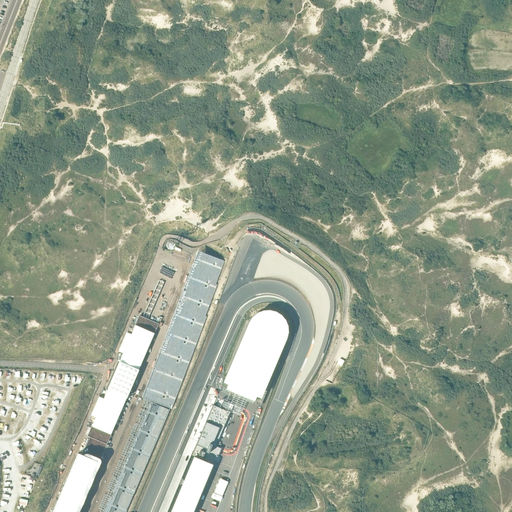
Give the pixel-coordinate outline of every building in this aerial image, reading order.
[(182,261),(184,256),(174,252),(172,257),(182,261)] [(262,410),(286,328),(262,320),(275,319),(265,316),(269,315),(269,313),(264,314),(264,312),(263,312),(263,310),(265,310),(265,309),(265,307),(262,307),(260,306),(260,308),(257,308),(257,310),(261,310),(262,312),(260,317),(260,319),(247,315),(223,397),(225,398),(222,408),(252,417),(254,408),(262,410)] [(347,324),(341,349),(346,350),(352,325),(347,324)] [(218,418),(214,417),(209,429),(213,431),(218,418)] [(37,437),(33,442),(42,447),(45,442),(37,437)] [(29,439),(23,440),(27,455),(33,454),(29,439)] [(193,511),(218,454),(210,451),(207,450),(207,449),(208,448),(208,447),(208,446),(207,445),(207,444),(207,443),(206,443),(206,442),(205,442),(204,441),(203,441),(202,441),(201,441),(200,441),(199,441),(199,442),(198,442),(197,443),(196,444),(196,445),(193,451),(167,511),(193,511)] [(208,491),(220,496),(236,458),(223,453),(208,491)] [(204,505),(216,511),(220,502),(208,496),(204,505)]
